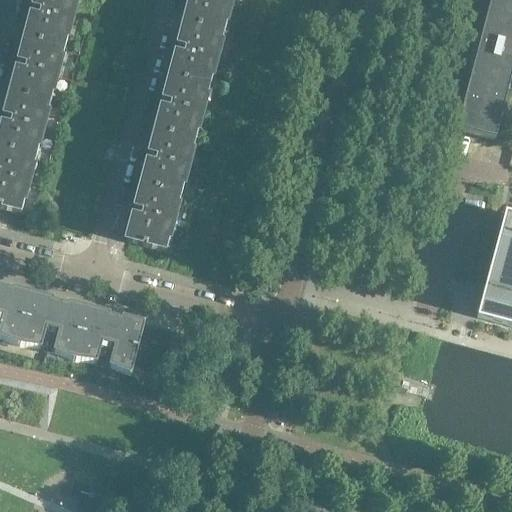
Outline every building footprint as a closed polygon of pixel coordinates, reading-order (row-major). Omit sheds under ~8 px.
[(63,52),(76,0),(34,0),(32,11),(36,12),(34,20),(30,19),(24,42),(63,52)] [(222,37),(231,0),(193,0),(193,5),(189,4),(182,27),(222,37)] [(494,141),(511,71),(511,0),(490,0),(476,53),(471,51),(467,66),(472,68),(455,131),(494,141)] [(207,91),(222,37),(182,27),(176,49),(181,50),(178,59),(174,58),(168,80),(207,91)] [(48,107),(63,52),(24,42),(18,65),(22,66),(19,74),(15,73),(9,96),(48,107)] [(193,145),(207,91),(168,80),(162,103),(166,105),(164,113),(160,112),(154,135),(193,145)] [(0,151),(34,161),(48,107),(9,96),(3,119),(7,120),(5,129),(1,128),(0,131),(0,151)] [(179,199),(193,145),(154,135),(148,158),(152,159),(150,167),(146,166),(140,189),(179,199)] [(0,210),(20,216),(34,161),(0,151),(0,210)] [(164,254),(179,199),(140,189),(134,212),(138,213),(135,221),(131,220),(125,243),(164,254)] [(511,218),(509,217),(503,216),(485,284),(475,320),(511,329),(511,218)] [(130,377),(144,325),(121,319),(120,321),(108,318),(109,316),(65,304),(64,306),(53,303),(53,301),(9,289),(9,292),(0,289),(0,340),(16,347),(19,348),(39,350),(40,351),(42,342),(54,345),(52,354),(53,354),(72,362),(74,362),(94,365),(96,366),(98,357),(110,360),(107,369),(109,369),(128,376),(128,377),(130,377)]
